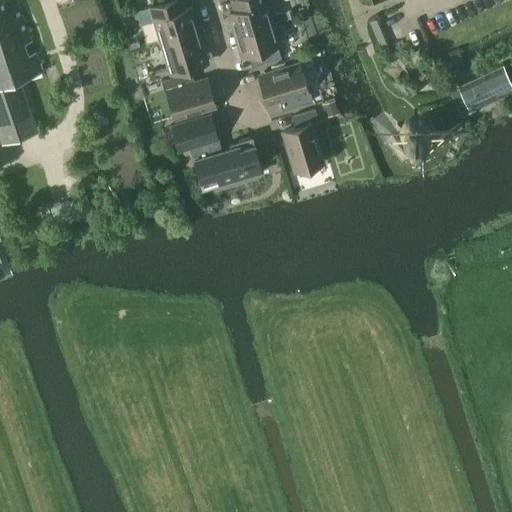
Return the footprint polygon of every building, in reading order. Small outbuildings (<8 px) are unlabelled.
[(0,0),(0,134),(3,142),(37,131),(20,78),(41,71),(35,55),(29,58),(25,47),(31,43),(16,0),(0,0)] [(182,0),(171,0),(153,6),(156,17),(163,39),(197,28),(190,7),(185,8),(182,0)] [(233,0),(236,10),(230,11),(237,33),(272,23),(265,1),(264,0),(233,0)] [(272,23),(237,33),(244,55),(255,52),(258,63),(281,56),(278,45),(272,23)] [(197,28),(163,39),(169,61),(170,61),(173,72),(196,65),(207,62),(204,50),(197,28)] [(407,62),(393,81),(411,95),(425,76),(407,62)] [(290,107),(313,100),(310,88),(308,88),(300,63),(260,75),(268,101),(287,95),(290,107)] [(488,71),(459,85),(464,95),(456,98),(463,112),(484,102),(482,98),(497,91),(499,94),(511,88),(511,84),(502,63),(487,70),(488,71)] [(176,116),(216,104),(208,78),(189,84),(185,73),(162,80),(166,91),(168,91),(176,116)] [(321,103),(325,117),(338,113),(334,100),(321,103)] [(310,122),(319,119),(316,107),(292,114),(296,126),(284,129),(297,170),(323,162),(310,122)] [(212,112),(171,124),(179,149),(191,146),(201,179),(217,174),(220,183),(264,170),(253,134),(239,139),(241,143),(222,149),(219,138),(220,137),(212,112)] [(427,143),(428,138),(428,129),(425,125),(423,123),(419,121),(415,119),(410,119),(404,121),(400,124),(397,129),(396,135),(397,142),(401,148),(406,151),(412,152),(417,151),(422,148),(427,143)]
